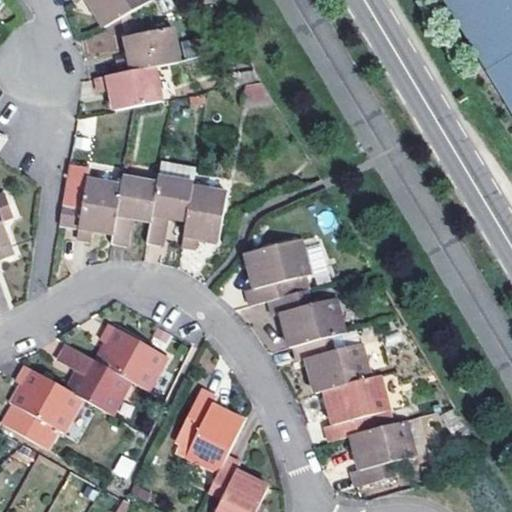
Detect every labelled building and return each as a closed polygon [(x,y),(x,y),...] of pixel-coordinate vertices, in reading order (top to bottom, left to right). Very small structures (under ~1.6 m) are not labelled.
[(73,0),(77,7),(84,4),(100,33),(150,4),(148,0),(73,0)] [(511,0),(443,0),(511,112),(511,0)] [(114,82),(148,74),(172,70),(165,36),(119,46),(123,67),(112,70),(114,82)] [(156,109),(148,74),(114,82),(91,87),(94,102),(105,100),(109,119),(128,115),(156,109)] [(258,88),(240,91),(237,115),(269,106),(258,88)] [(0,153),(10,140),(0,133),(0,153)] [(157,250),(161,230),(162,224),(169,225),(180,227),(186,194),(190,173),(156,168),(152,192),(146,229),(142,251),(156,253),(157,250)] [(117,186),(118,179),(84,174),(77,215),(56,212),(52,233),(74,235),(72,246),(85,249),(87,239),(108,242),(117,186)] [(108,242),(106,251),(120,254),(121,250),(126,225),(146,229),(152,192),(117,186),(108,242)] [(219,199),(186,194),(180,227),(176,252),(191,255),(192,247),(193,243),(200,244),(212,246),(219,199)] [(238,295),(243,311),(263,306),(281,302),(277,286),(302,279),(291,244),(239,258),(239,259),(237,260),(247,293),(238,295)] [(274,318),(285,353),(289,352),(326,342),(338,339),(328,303),(303,310),(299,296),(281,302),(263,306),(266,317),(267,320),(274,318)] [(122,378),(139,388),(158,355),(101,323),(93,338),(98,341),(105,346),(95,363),(122,378)] [(98,341),(87,359),(95,363),(105,346),(98,341)] [(301,366),(310,398),(319,396),(364,384),(355,350),(329,355),(326,342),(289,352),(293,367),(301,366)] [(71,370),(61,388),(75,396),(103,412),(122,378),(95,363),(87,359),(60,343),(51,358),(71,370)] [(0,423),(0,425),(41,448),(51,429),(55,432),(75,396),(61,388),(18,365),(9,382),(14,385),(5,403),(10,406),(0,423)] [(348,441),(361,437),(358,424),(382,418),(373,382),(364,384),(319,396),(328,430),(321,432),(325,447),(348,441)] [(220,455),(237,420),(208,405),(211,398),(195,391),(171,437),(175,440),(172,448),(213,470),(220,455)] [(361,437),(386,430),(382,418),(358,424),(361,437)] [(349,478),(353,492),(389,482),(386,470),(410,464),(401,426),(386,430),(361,437),(348,441),(356,477),(349,478)] [(128,480),(137,462),(121,454),(112,472),(128,480)] [(249,511),(254,504),(263,486),(231,471),(235,464),(220,455),(213,470),(203,490),(217,498),(209,511),(249,511)] [(73,481),(93,493),(96,487),(76,476),(73,481)]
